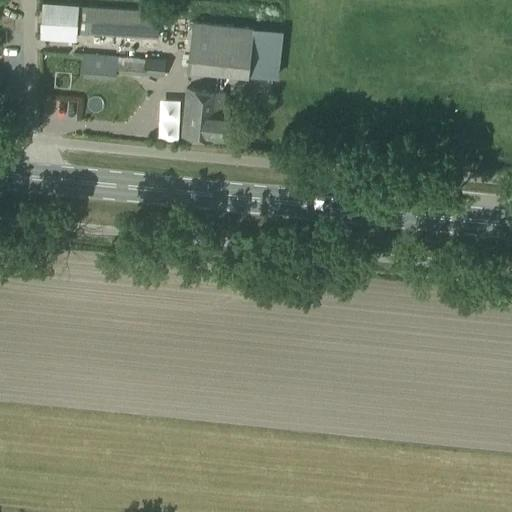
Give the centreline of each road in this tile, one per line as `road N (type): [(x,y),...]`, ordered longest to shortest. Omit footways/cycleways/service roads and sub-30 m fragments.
road 1 (primary): [(511,226),(27,178)]
road 2 (unclassified): [(27,178),(31,0)]
